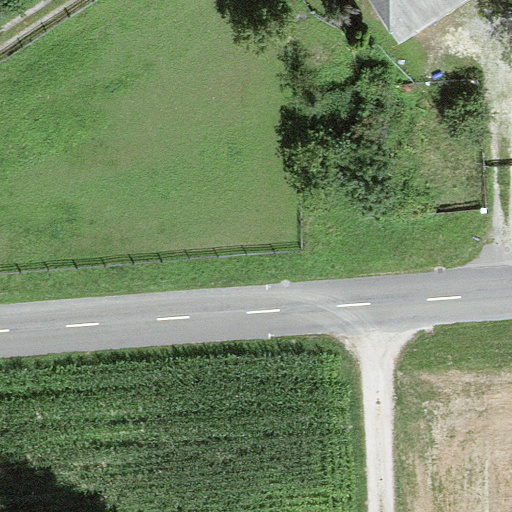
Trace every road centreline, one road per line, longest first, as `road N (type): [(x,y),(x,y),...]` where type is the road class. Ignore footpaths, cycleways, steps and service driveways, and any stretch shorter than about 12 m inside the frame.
road 1 (tertiary): [(0,331),(511,293)]
road 2 (track): [(379,511),(371,303)]
